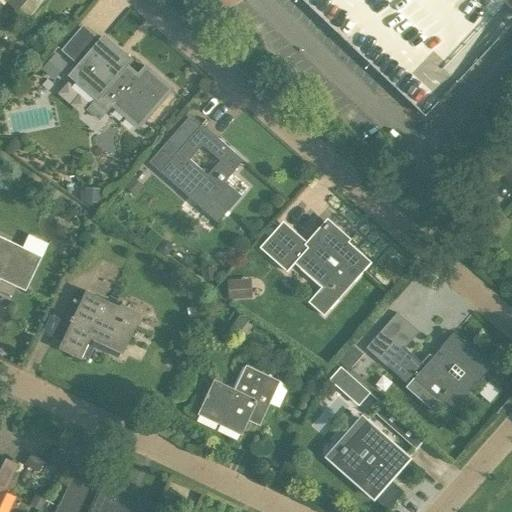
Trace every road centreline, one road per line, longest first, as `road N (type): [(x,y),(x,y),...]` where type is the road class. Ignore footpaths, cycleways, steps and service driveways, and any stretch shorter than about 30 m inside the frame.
road 1 (residential): [(511,328),(142,0)]
road 2 (residential): [(286,511),(0,375)]
